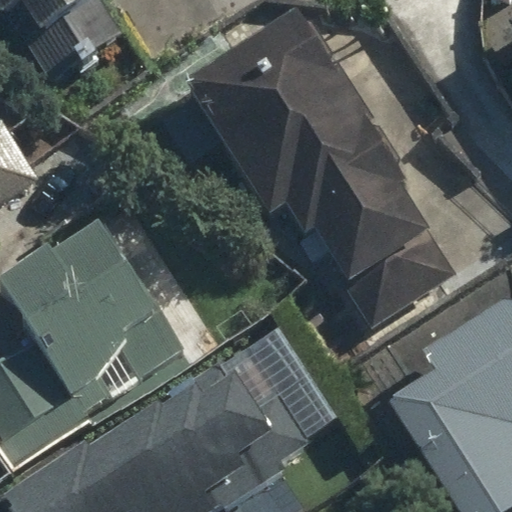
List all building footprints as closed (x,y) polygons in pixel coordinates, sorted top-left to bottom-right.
[(0,0),(0,34),(1,33),(45,99),(116,52),(85,5),(93,0),(92,0),(0,0)] [(452,293),(291,32),(177,103),(263,241),(282,228),(301,259),(306,256),(339,309),(345,305),(369,344),(452,293)] [(511,32),(498,41),(511,62),(511,32)] [(0,218),(33,199),(0,145),(0,218)] [(38,261),(0,286),(0,319),(24,355),(0,371),(0,457),(65,413),(78,432),(179,363),(98,245),(50,278),(38,261)] [(511,511),(511,326),(493,323),(404,376),(421,404),(379,429),(428,511),(511,511)] [(226,357),(11,502),(17,511),(230,511),(289,472),(282,462),(316,439),(283,390),(260,406),(226,357)]
